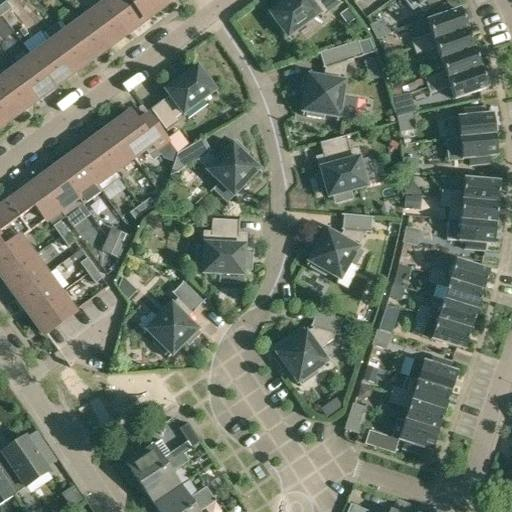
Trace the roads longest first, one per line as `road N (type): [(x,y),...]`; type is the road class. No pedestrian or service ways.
road 1 (residential): [(464,506),(291,443),(231,379),(255,317)]
road 2 (residential): [(217,12),(277,135),(280,253),(273,289),(255,317)]
road 3 (residential): [(0,170),(217,12)]
road 4 (residential): [(0,353),(106,511)]
road 5 (residential): [(464,506),(511,347)]
